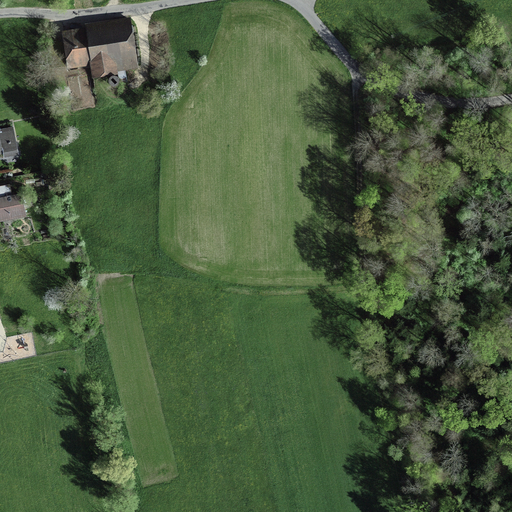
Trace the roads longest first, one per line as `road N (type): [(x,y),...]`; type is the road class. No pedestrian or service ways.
road 1 (residential): [(290,0),(355,67),(389,88),(440,99),(511,98)]
road 2 (track): [(360,279),(355,67)]
road 3 (track): [(152,270),(278,290),(360,279)]
road 4 (residential): [(0,13),(83,15),(192,0)]
